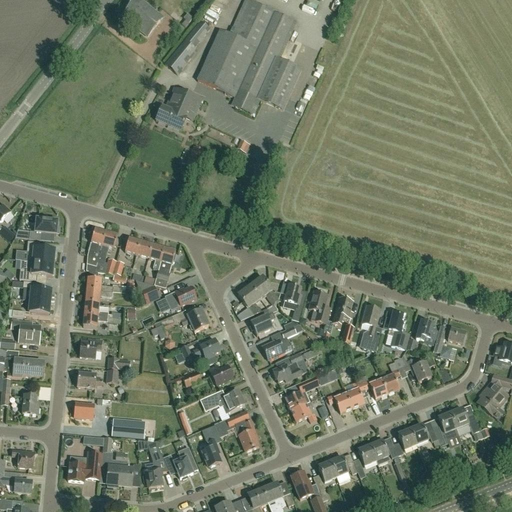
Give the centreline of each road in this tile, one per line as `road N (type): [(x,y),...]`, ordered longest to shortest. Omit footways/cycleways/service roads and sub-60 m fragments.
road 1 (residential): [(289,458),(469,383),(488,321)]
road 2 (residential): [(488,321),(258,258)]
road 3 (residential): [(55,438),(77,207)]
road 4 (residential): [(289,458),(216,292)]
road 5 (unclassified): [(0,139),(106,0)]
road 6 (residential): [(156,511),(289,458)]
